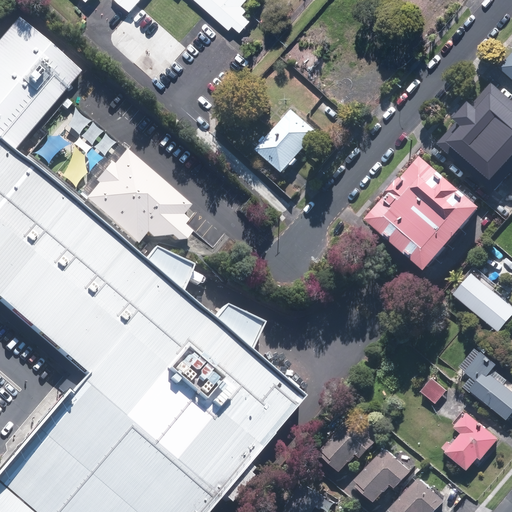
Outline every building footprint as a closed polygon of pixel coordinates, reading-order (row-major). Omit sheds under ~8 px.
[(191,0),(206,12),(228,31),(232,27),(239,33),(250,22),(242,15),(247,10),(242,6),(246,0),(114,0),(129,12),(136,5),(139,0),(191,0)] [(358,2),(356,0),(335,0),(332,4),(346,16),(358,2)] [(350,17),(354,21),(332,45),(369,77),(392,52),(380,42),(388,34),(358,8),(350,17)] [(157,246),(147,258),(10,153),(81,72),(17,18),(0,38),(0,306),(81,375),(63,396),(59,392),(25,432),(0,461),(0,511),(208,511),(308,395),(254,348),(267,321),(228,303),(217,316),(185,290),(189,280),(195,264),(157,246)] [(174,44),(146,18),(143,22),(138,18),(127,29),(160,59),(174,44)] [(330,32),(321,19),(310,27),(319,40),(330,32)] [(144,48),(125,30),(115,42),(133,59),(144,48)] [(511,56),(502,68),(511,76),(511,56)] [(511,164),(511,102),(490,84),(441,141),(493,186),(511,164)] [(316,131),(289,109),(255,149),(281,172),(316,131)] [(95,185),(82,200),(134,244),(145,232),(150,237),(170,235),(175,240),(183,239),(191,230),(183,223),(188,218),(183,213),(191,204),(125,148),(112,163),(109,161),(92,181),(95,185)] [(480,210),(418,156),(362,220),(425,274),(480,210)] [(511,302),(480,273),(461,293),(502,331),(511,320),(511,302)] [(477,389),(511,419),(511,417),(511,386),(495,372),(504,362),(490,350),(472,370),(484,380),(477,389)] [(450,390),(436,377),(425,390),(439,402),(450,390)] [(404,404),(395,397),(387,408),(396,415),(404,404)] [(485,457),(502,437),(472,411),(460,425),(467,432),(462,438),(461,436),(457,441),(455,439),(448,447),(471,468),(483,455),(485,457)] [(365,456),(380,440),(355,418),(328,447),(332,450),(329,454),(346,470),(361,453),(365,456)] [(400,487),(415,471),(390,448),(363,477),(367,480),(363,484),(381,500),(396,484),(400,487)] [(437,511),(449,500),(424,477),(397,506),(401,510),(398,511),(437,511)] [(328,495),(306,481),(297,496),(295,495),(291,501),(293,503),(287,511),(314,511),(319,505),(321,506),(328,495)]
